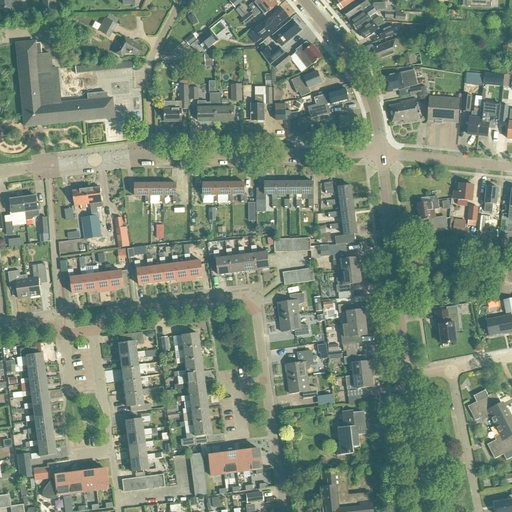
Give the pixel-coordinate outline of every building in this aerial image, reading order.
[(22,11),(21,0),(0,0),(0,10),(9,9),(9,12),(22,11)] [(42,0),(43,14),(52,14),(50,0),(42,0)] [(273,0),(266,0),(253,11),(251,12),(251,13),(250,13),(241,20),(245,25),(255,17),(261,12),(265,16),(278,5),(273,0)] [(252,0),(254,2),(249,7),(253,11),(266,0),(252,0)] [(336,0),(334,2),(341,11),(357,0),(336,0)] [(348,21),(371,6),(366,0),(358,0),(342,12),(348,21)] [(385,3),(374,4),(373,7),(365,11),(350,22),(357,31),(372,20),(370,17),(377,12),(375,10),(385,10),(385,3)] [(248,13),(241,6),(236,10),(242,18),(248,13)] [(276,28),(289,17),(280,7),(253,29),(254,30),(248,35),(256,44),(262,39),(264,41),(278,30),(276,28)] [(97,31),(109,38),(116,25),(115,25),(118,20),(108,15),(105,19),(104,18),(97,31)] [(379,17),(373,21),(358,31),(365,40),(380,30),(378,27),(384,23),(379,17)] [(301,31),(293,21),(281,31),(283,33),(276,38),(282,46),(301,31)] [(379,32),(382,40),(395,34),(392,26),(379,32)] [(191,46),(197,54),(206,50),(206,51),(219,40),(210,30),(197,40),(198,40),(191,46)] [(185,41),(189,46),(197,39),(199,37),(196,32),(193,35),(193,34),(185,41)] [(136,58),(141,48),(125,38),(122,38),(113,53),(122,58),(125,53),(128,55),(129,53),(136,58)] [(405,52),(401,42),(397,44),(395,40),(372,49),(378,63),(401,54),(401,53),(405,52)] [(61,104),(57,68),(51,68),(50,54),(41,55),(39,44),(35,45),(35,43),(16,44),(24,127),(113,118),(111,99),(107,100),(106,93),(87,95),(87,102),(61,104)] [(322,58),(313,45),(310,47),(306,43),(296,51),(297,52),(295,54),(307,69),(313,64),(313,65),(322,58)] [(511,53),(511,43),(504,43),(503,54),(511,53)] [(86,46),(81,48),(84,57),(90,55),(86,46)] [(268,48),(262,53),(271,64),(284,53),(279,47),(272,52),(268,48)] [(273,65),(279,72),(292,60),(287,54),(273,65)] [(415,54),(404,55),(405,65),(416,64),(415,54)] [(205,64),(213,64),(213,55),(204,56),(205,64)] [(133,63),(75,69),(75,74),(133,68),(133,63)] [(410,89),(410,87),(417,86),(413,71),(384,78),(387,93),(398,90),(401,98),(410,96),(410,97),(419,95),(422,95),(422,94),(428,95),(426,87),(421,88),(421,87),(410,89)] [(317,72),(304,77),(303,76),(291,81),(297,94),(299,93),(301,97),(311,93),(309,89),(322,83),(317,72)] [(485,74),(483,84),(493,85),(494,75),(485,74)] [(182,122),(181,110),(189,109),(189,86),(188,86),(188,81),(181,81),(181,86),(180,86),(181,102),(164,102),(165,123),(182,122)] [(251,104),(252,121),(265,121),(265,104),(266,104),(272,104),(272,88),(271,88),(271,81),(266,81),(266,84),(266,88),(256,88),(256,96),(256,104),(251,104)] [(231,85),(231,101),(242,101),(242,97),(246,97),(246,92),(242,93),(242,85),(231,85)] [(199,100),(199,88),(190,88),(190,100),(199,100)] [(331,114),(330,112),(329,107),(333,107),(349,102),(346,89),(324,95),(319,96),(315,98),(317,105),(307,107),(311,119),(331,114)] [(210,94),(210,104),(206,104),(206,102),(198,102),(198,110),(199,110),(199,122),(216,122),(216,94),(210,94)] [(216,122),(234,122),(234,108),(222,108),(222,103),(221,103),(221,94),(216,94),(216,122)] [(422,95),(419,95),(421,104),(429,102),(428,95),(422,94),(422,95)] [(461,112),(470,113),(472,96),(472,94),(467,94),(467,96),(463,95),(461,112)] [(430,97),(428,121),(435,123),(442,124),(458,124),(460,99),(430,97)] [(400,105),(389,107),(392,123),(403,121),(404,123),(420,120),(416,100),(400,103),(400,105)] [(498,104),(482,102),(481,107),(478,136),(488,137),(489,126),(496,127),(498,104)] [(478,136),(481,107),(475,106),(474,112),(472,112),(472,118),(470,118),(468,135),(478,136)] [(286,121),(286,112),(276,112),(276,121),(286,121)] [(291,120),(301,120),(301,112),(290,113),(291,120)] [(357,128),(357,116),(338,117),(339,129),(357,128)] [(304,133),(303,121),(293,121),(294,133),(304,133)] [(301,195),(302,195),(314,195),(313,182),(301,183),(301,195)] [(217,196),(217,183),(203,184),(203,196),(213,196),(214,204),(219,204),(219,196),(217,196)] [(231,195),(231,183),(217,183),(217,196),(219,196),(228,196),(228,203),(233,203),(233,195),(231,195)] [(245,183),(231,183),(231,195),(233,195),(241,195),(241,204),(247,204),(247,195),(245,195),(245,183)] [(277,196),(277,183),(265,183),(265,189),(265,196),(266,196),(272,196),(273,209),(278,209),(278,200),(278,196),(277,196)] [(289,195),(289,183),(277,183),(277,196),(278,196),(289,195)] [(301,183),(289,183),(289,195),(296,195),(297,209),(302,209),(302,195),(301,195),(301,183)] [(340,200),(352,198),(351,186),(333,188),(333,183),(324,184),(325,195),(339,193),(340,200)] [(149,184),(135,184),(135,197),(145,197),(146,205),(151,205),(151,196),(149,196),(149,184)] [(163,196),(163,184),(149,184),(149,196),(151,196),(159,196),(159,205),(165,205),(165,196),(163,196)] [(177,184),(163,184),(163,196),(165,196),(173,196),(173,205),(179,204),(179,196),(177,196),(177,184)] [(474,186),(460,184),(459,192),(454,192),(453,199),(459,200),(458,205),(467,206),(468,201),(472,201),(474,186)] [(498,188),(487,187),(485,203),(485,212),(492,212),(493,204),(496,205),(498,188)] [(100,188),(87,190),(89,205),(91,205),(91,208),(96,207),(96,209),(103,208),(102,203),(103,203),(100,188)] [(257,190),(257,201),(266,201),(266,196),(265,196),(265,189),(257,190)] [(87,190),(73,192),(75,207),(81,206),(81,209),(87,208),(87,205),(89,205),(87,190)] [(36,197),(23,198),(25,213),(26,221),(33,220),(35,217),(40,217),(39,210),(38,210),(36,197)] [(418,204),(420,220),(429,219),(431,233),(448,231),(446,218),(435,219),(434,210),(439,210),(438,197),(429,198),(430,203),(418,204)] [(11,214),(12,222),(6,222),(7,236),(14,235),(13,226),(20,225),(18,214),(25,213),(23,198),(10,200),(12,214),(11,214)] [(340,200),(341,212),(354,210),(352,198),(340,200)] [(477,222),(478,207),(469,207),(468,221),(468,226),(476,227),(476,222),(477,222)] [(341,212),(327,214),(328,218),(337,217),(337,218),(342,217),(343,224),(356,222),(354,210),(341,212)] [(476,240),(482,241),(485,217),(478,216),(476,231),(477,231),(476,240)] [(102,237),(99,217),(81,219),(84,239),(102,237)] [(48,234),(47,218),(39,218),(40,235),(48,234)] [(130,247),(127,227),(124,228),(122,218),(115,219),(118,241),(119,248),(130,247)] [(497,227),(497,220),(490,219),(489,227),(497,227)] [(454,220),(452,234),(464,236),(466,221),(454,220)] [(343,224),(329,226),(330,230),(338,229),(338,230),(343,229),(344,236),(355,235),(357,234),(356,222),(343,224)] [(344,236),(335,237),(336,246),(346,244),(356,243),(355,235),(344,236)] [(500,248),(507,249),(509,235),(501,235),(500,248)] [(336,246),(329,246),(330,256),(333,256),(333,254),(347,252),(346,244),(336,246)] [(256,271),(269,269),(267,252),(257,254),(256,246),(251,246),(252,254),(254,254),(256,271)] [(254,254),(252,254),(245,255),(244,247),(239,248),(240,256),(242,256),(244,273),(256,271),(254,254)] [(242,256),(240,256),(232,257),(231,249),(226,250),(227,258),(229,257),(231,274),(244,273),(242,256)] [(219,251),(214,251),(214,254),(209,254),(211,272),(218,272),(218,276),(231,274),(229,257),(227,258),(220,259),(219,251)] [(360,271),(359,258),(348,259),(347,252),(333,254),(333,256),(333,262),(335,261),(336,265),(341,265),(342,273),(360,271)] [(190,279),(203,278),(200,261),(191,262),(190,255),(185,255),(186,263),(188,263),(190,279)] [(188,263),(186,263),(178,264),(177,256),(172,257),(173,264),(175,264),(177,281),(190,279),(188,263)] [(86,276),(86,268),(84,258),(79,258),(82,276),(84,276),(86,293),(98,291),(96,275),(94,275),(86,276)] [(175,264),(173,264),(165,265),(164,258),(160,258),(161,266),(163,266),(165,283),(177,281),(175,264)] [(163,266),(161,266),(153,267),(152,259),(147,260),(148,268),(150,267),(152,284),(165,283),(163,266)] [(150,267),(148,268),(141,269),(140,261),(135,262),(136,270),(137,270),(139,286),(152,284),(150,267)] [(34,279),(28,279),(27,280),(30,297),(41,296),(39,281),(47,280),(45,264),(32,266),(34,279)] [(128,271),(122,272),(122,271),(112,273),(111,265),(106,265),(107,273),(109,273),(111,290),(124,288),(124,286),(130,286),(128,271)] [(109,273),(107,273),(99,274),(98,266),(93,267),(94,275),(96,275),(98,291),(111,290),(109,273)] [(84,276),(82,276),(74,277),(73,270),(68,270),(69,278),(71,278),(73,295),(86,293),(84,276)] [(27,280),(28,279),(27,275),(20,276),(20,271),(8,273),(11,290),(17,289),(18,299),(30,297),(27,280)] [(360,271),(342,273),(343,281),(337,282),(338,286),(336,286),(337,293),(351,292),(351,285),(362,284),(360,271)] [(280,318),(299,316),(298,306),(305,303),(304,294),(290,296),(291,302),(278,304),(280,318)] [(322,312),(320,297),(314,298),(316,313),(322,312)] [(353,304),(338,306),(339,314),(343,313),(343,317),(347,317),(348,325),(366,322),(365,310),(354,311),(353,304)] [(448,311),(436,313),(438,329),(440,329),(442,345),(456,343),(454,323),(459,323),(458,314),(449,316),(448,311)] [(301,325),(299,316),(280,318),(282,333),(295,331),(296,337),(309,335),(308,326),(301,325)] [(508,334),(511,333),(511,317),(511,316),(486,321),(489,337),(508,333),(508,334)] [(344,334),(342,334),(343,346),(357,344),(363,343),(362,336),(368,336),(366,322),(348,325),(343,326),(344,334)] [(136,353),(135,345),(143,344),(141,333),(122,336),(124,344),(118,344),(119,357),(136,355),(136,353)] [(197,334),(180,336),(172,337),(174,352),(182,351),(182,349),(199,347),(197,334)] [(162,353),(168,352),(167,337),(160,338),(162,353)] [(338,344),(328,345),(328,352),(339,351),(338,344)] [(41,354),(36,355),(35,347),(19,350),(20,358),(25,357),(26,366),(18,367),(19,372),(27,371),(27,369),(43,367),(41,354)] [(182,349),(182,351),(174,352),(176,365),(184,364),(184,362),(200,360),(199,347),(182,349)] [(157,348),(145,350),(146,356),(158,354),(157,348)] [(136,355),(119,357),(121,370),(137,367),(137,365),(136,358),(144,357),(143,352),(136,353),(136,355)] [(288,380),(308,377),(306,367),(313,365),(312,352),(298,353),(299,364),(286,365),(288,380)] [(372,374),(370,362),(367,362),(366,355),(344,358),(345,365),(352,365),(353,376),(372,374)] [(184,362),(184,364),(185,371),(177,372),(178,377),(186,376),(185,374),(202,372),(200,360),(184,362)] [(10,373),(19,372),(18,367),(18,364),(9,365),(10,373)] [(145,364),(137,365),(137,367),(121,370),(123,382),(139,380),(139,378),(138,370),(146,369),(145,364)] [(27,369),(27,371),(28,379),(20,380),(21,385),(29,384),(28,382),(45,380),(43,367),(27,369)] [(187,384),(179,385),(174,385),(174,390),(187,389),(187,387),(204,384),(202,372),(185,374),(186,376),(187,384)] [(372,374),(353,376),(346,377),(347,389),(349,405),(361,403),(360,396),(363,395),(362,389),(373,387),(372,374)] [(139,380),(123,382),(124,395),(141,392),(141,390),(140,383),(147,382),(147,377),(139,378),(139,380)] [(309,387),(308,377),(288,380),(290,395),(303,393),(304,399),(318,397),(316,388),(309,387)] [(28,382),(29,384),(30,391),(22,392),(22,397),(30,396),(30,394),(47,392),(45,380),(28,382)] [(187,387),(187,389),(188,396),(180,397),(180,398),(181,402),(189,401),(189,399),(205,397),(204,384),(187,387)] [(141,392),(124,395),(126,408),(130,407),(143,405),(141,395),(149,394),(148,389),(141,390),(141,392)] [(495,426),(511,417),(511,415),(509,410),(507,411),(503,403),(501,404),(495,393),(488,397),(485,391),(474,397),(477,402),(468,407),(475,421),(484,417),(485,420),(490,417),(495,426)] [(30,394),(30,396),(31,404),(23,405),(24,410),(32,409),(32,407),(48,405),(47,392),(30,394)] [(189,399),(189,401),(190,409),(182,410),(183,415),(191,414),(190,412),(207,410),(205,397),(189,399)] [(143,405),(130,407),(130,413),(151,410),(150,404),(143,405)] [(32,407),(32,409),(33,416),(25,417),(26,422),(34,421),(33,419),(50,417),(48,405),(32,407)] [(190,412),(191,414),(192,421),(184,422),(184,423),(184,427),(192,426),(192,424),(208,422),(207,410),(190,412)] [(367,435),(364,412),(354,413),(353,411),(342,412),(344,428),(338,428),(340,443),(336,443),(337,456),(356,454),(356,447),(360,447),(359,436),(367,435)] [(33,419),(34,421),(35,429),(27,430),(27,434),(27,435),(35,434),(35,432),(52,430),(50,417),(33,419)] [(141,420),(124,422),(126,435),(143,432),(142,430),(141,423),(149,422),(149,417),(140,418),(141,420)] [(511,417),(495,426),(499,435),(494,438),(496,441),(488,445),(495,459),(503,455),(506,461),(511,457),(511,417)] [(185,435),(186,439),(180,440),(181,446),(207,443),(206,435),(210,435),(208,422),(192,424),(192,426),(184,427),(185,435)] [(150,429),(142,430),(143,432),(126,435),(128,447),(144,445),(144,443),(143,435),(151,434),(150,429)] [(35,432),(35,434),(36,441),(28,442),(29,446),(29,447),(37,446),(37,444),(53,442),(52,430),(35,432)] [(11,448),(10,440),(2,441),(3,449),(11,448)] [(37,444),(37,446),(38,454),(30,455),(31,460),(39,459),(39,457),(55,455),(53,442),(37,444)] [(144,445),(128,447),(129,460),(146,457),(146,455),(145,448),(153,447),(152,442),(144,443),(144,445)] [(258,450),(247,451),(249,471),(255,470),(256,475),(262,474),(258,450)] [(247,451),(234,453),(236,473),(249,471),(247,451)] [(236,473),(234,453),(220,455),(223,475),(236,473)] [(28,454),(17,456),(20,479),(32,478),(28,454)] [(154,454),(146,455),(146,457),(129,460),(131,473),(148,470),(146,460),(154,459),(154,454)] [(223,475),(220,455),(207,457),(210,476),(223,475)] [(48,467),(32,470),(34,482),(49,480),(48,467)] [(92,471),(95,491),(108,489),(105,470),(92,471)] [(203,470),(191,472),(192,478),(204,476),(203,470)] [(92,471),(79,473),(82,493),(95,491),(92,471)] [(372,511),(370,493),(348,495),(346,471),(322,473),(323,487),(321,488),(323,511),(373,511),(372,511)] [(79,473),(67,475),(69,494),(82,493),(79,473)] [(67,475),(54,477),(42,492),(42,493),(42,494),(42,496),(43,497),(44,499),(46,499),(48,499),(57,498),(56,496),(69,494),(67,475)] [(206,489),(193,490),(194,497),(206,495),(206,489)] [(261,492),(245,495),(246,504),(262,502),(261,492)] [(495,503),(496,511),(511,511),(511,495),(508,496),(509,501),(495,503)] [(197,506),(196,499),(188,499),(189,507),(197,506)] [(177,503),(169,504),(169,511),(180,511),(179,505),(177,505),(177,503)]
